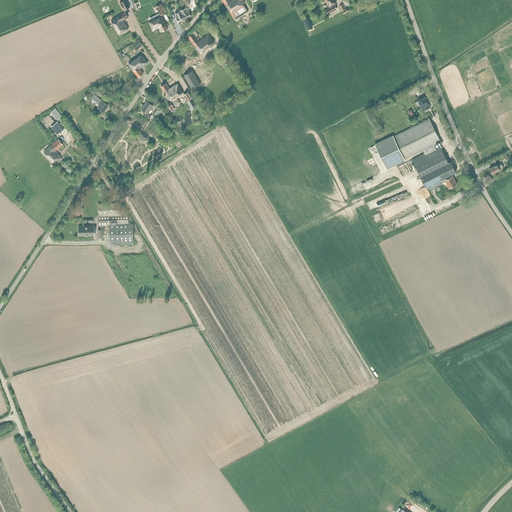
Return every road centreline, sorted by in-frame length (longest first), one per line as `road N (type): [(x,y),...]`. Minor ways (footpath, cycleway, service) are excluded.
road 1 (unclassified): [(0,306),(157,67),(213,0)]
road 2 (unclassified): [(511,233),(459,142),(406,0)]
